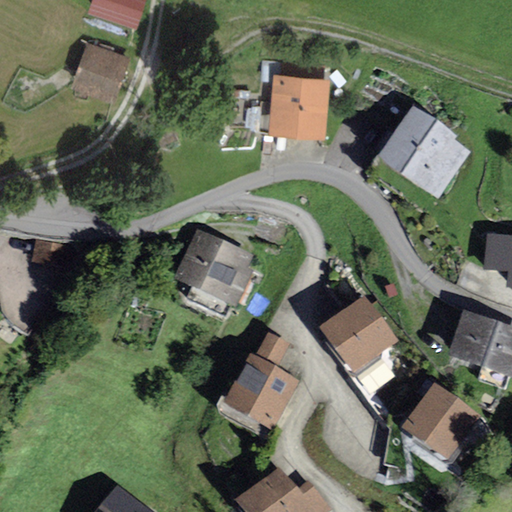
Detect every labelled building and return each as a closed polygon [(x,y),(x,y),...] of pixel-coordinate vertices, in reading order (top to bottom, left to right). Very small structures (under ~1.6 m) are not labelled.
[(144,0),(92,0),(88,14),(135,30),(144,0)] [(130,59),(86,44),(70,89),(115,104),(130,59)] [(281,78),(273,77),(269,136),(325,140),(329,80),(325,80),(326,66),(282,63),(281,78)] [(257,129),(259,95),(226,93),(224,127),(257,129)] [(457,142),(413,114),(379,166),(438,204),(470,155),(454,145),(457,142)] [(289,228),(256,219),(250,243),(283,251),(289,228)] [(254,261),(196,236),(173,289),(235,316),(252,276),(248,274),(254,261)] [(511,242),(487,240),(483,274),(510,277),(508,294),(511,294),(511,242)] [(76,251),(41,243),(36,265),(71,273),(76,251)] [(398,345),(363,301),(316,339),(351,382),(387,353),(398,345)] [(511,333),(463,318),(447,365),(511,386),(511,333)] [(288,348),(268,338),(254,363),(249,360),(223,411),(272,436),(299,385),(275,373),(288,348)] [(387,353),(351,382),(369,407),(406,379),(387,353)] [(481,422),(435,389),(401,437),(426,455),(447,470),(481,422)] [(426,455),(401,437),(389,427),(383,476),(423,480),(426,455)] [(278,473),(233,511),(330,511),(307,485),(296,494),(278,473)]
